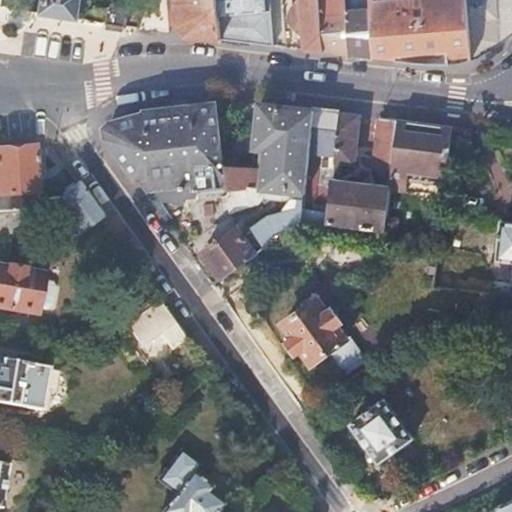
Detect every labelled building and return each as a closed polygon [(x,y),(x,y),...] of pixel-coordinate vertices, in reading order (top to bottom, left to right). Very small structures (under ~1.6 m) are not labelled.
[(0,0),(0,37),(8,38),(9,0),(0,0)] [(43,0),(42,11),(79,17),(80,0),(43,0)] [(178,0),(181,24),(187,32),(222,37),(219,0),(178,0)] [(219,0),(222,37),(274,43),(270,0),(219,0)] [(304,47),(351,52),(346,0),(301,0),(301,5),(294,5),(289,11),(294,35),(304,35),(304,47)] [(370,0),(346,0),(351,52),(374,55),(370,0)] [(370,0),(374,55),(396,54),(396,58),(450,62),(464,60),(464,55),(472,55),(469,0),(370,0)] [(511,0),(472,0),(473,3),(472,55),(472,57),(494,48),(508,36),(511,32),(511,0)] [(107,8),(106,22),(121,24),(126,25),(128,10),(107,8)] [(213,102),(112,122),(110,124),(106,135),(150,196),(181,199),(181,192),(195,193),(195,187),(225,188),(230,190),(228,196),(231,197),(232,199),(222,200),(228,211),(257,201),(262,190),(259,189),(258,184),(289,186),(285,202),(266,212),(250,226),(252,228),(246,231),(255,246),(263,239),(266,244),(301,221),(303,220),(304,209),(306,181),(308,158),(313,108),(260,103),(254,169),(235,166),(227,165),(223,166),(213,102)] [(339,111),(313,108),(308,158),(323,158),(321,165),(318,165),(316,182),(314,204),(321,206),(321,212),(304,209),(303,220),(322,233),(327,234),(328,223),(339,111)] [(359,113),(339,111),(328,223),(383,228),(396,118),(379,116),(375,164),(379,184),(340,180),(343,161),(354,162),(359,113)] [(470,158),(474,127),(454,125),(450,157),(470,158)] [(21,146),(0,147),(0,209),(39,206),(37,179),(41,179),(39,163),(35,161),(34,145),(21,146)] [(316,182),(306,181),(304,209),(321,212),(321,206),(314,204),(316,182)] [(60,210),(77,236),(104,217),(78,182),(61,192),(60,210)] [(259,189),(262,190),(282,193),(289,186),(258,184),(259,189)] [(195,187),(195,193),(224,196),(225,188),(195,187)] [(303,220),(301,221),(294,234),(312,247),(322,233),(303,220)] [(511,221),(501,220),(496,260),(511,259),(511,221)] [(201,248),(218,276),(253,253),(235,225),(201,248)] [(24,269),(9,268),(7,269),(0,268),(0,305),(36,311),(36,308),(41,278),(41,274),(25,272),(24,269)] [(54,279),(41,278),(36,308),(50,310),(56,306),(59,285),(54,279)] [(160,356),(181,387),(208,361),(157,289),(128,322),(145,345),(175,323),(185,337),(160,356)] [(327,307),(293,332),(321,370),(354,347),(344,334),(350,331),(340,315),(334,320),(327,307)] [(0,400),(44,408),(49,365),(4,356),(2,364),(0,363),(0,400)] [(411,436),(384,398),(353,421),(380,458),(411,436)] [(8,464),(0,463),(0,505),(1,506),(8,464)] [(159,511),(212,511),(218,504),(204,491),(208,485),(190,472),(159,511)] [(488,511),(511,511),(511,498),(488,511)]
